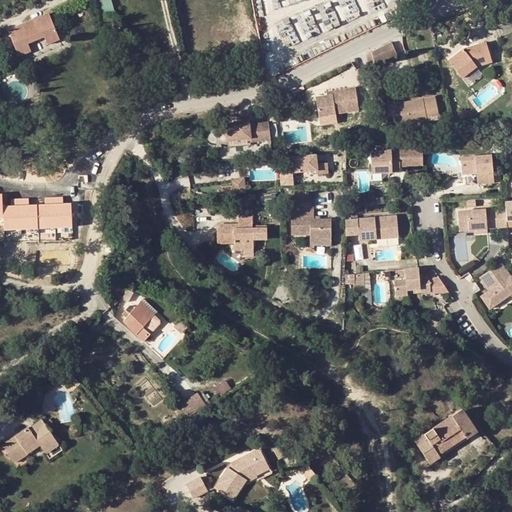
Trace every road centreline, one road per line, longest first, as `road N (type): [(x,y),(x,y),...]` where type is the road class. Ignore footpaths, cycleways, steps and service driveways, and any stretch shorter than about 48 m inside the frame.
road 1 (residential): [(454,0),(275,86),(146,115),(108,160),(81,280)]
road 2 (residential): [(428,205),(444,267),(496,349),(511,357)]
road 3 (residential): [(81,280),(92,301),(87,315),(0,373)]
